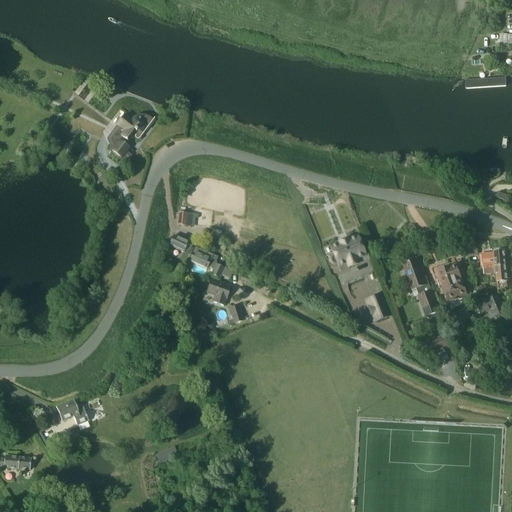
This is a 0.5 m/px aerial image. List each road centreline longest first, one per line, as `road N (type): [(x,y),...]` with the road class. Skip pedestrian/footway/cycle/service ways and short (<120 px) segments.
road 1 (unclassified): [(511,229),(216,149),(174,152),(149,184),(133,260),(101,334),(59,366),(0,371)]
road 2 (residential): [(360,340),(471,393),(511,401)]
